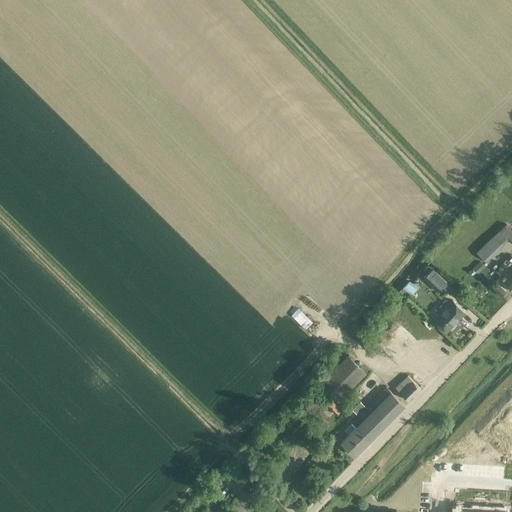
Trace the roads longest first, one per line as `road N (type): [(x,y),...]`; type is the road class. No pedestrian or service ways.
road 1 (unclassified): [(312,511),(511,305)]
road 2 (unknown): [(430,389),(405,365),(375,362),(320,306)]
